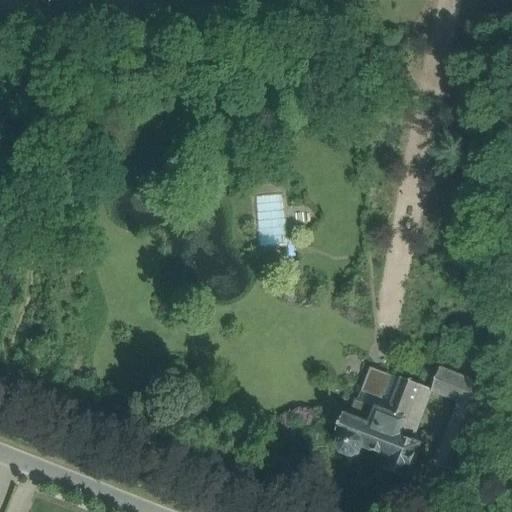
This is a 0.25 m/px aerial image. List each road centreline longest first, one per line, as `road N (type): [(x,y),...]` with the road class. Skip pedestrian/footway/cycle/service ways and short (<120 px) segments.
road 1 (unclassified): [(149,511),(0,453)]
road 2 (track): [(0,36),(81,34),(113,18),(125,0)]
